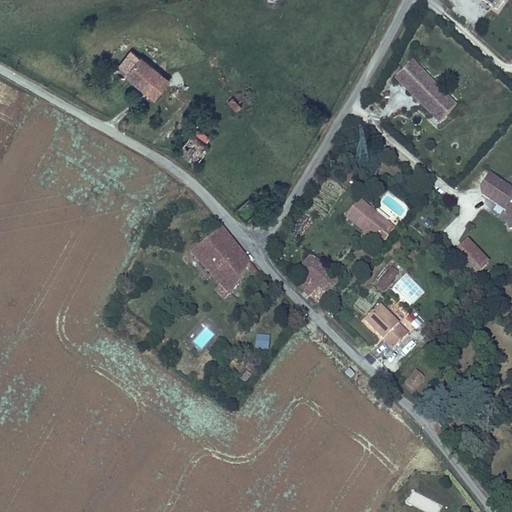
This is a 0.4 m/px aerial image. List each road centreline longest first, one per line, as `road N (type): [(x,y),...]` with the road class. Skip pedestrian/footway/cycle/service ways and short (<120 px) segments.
road 1 (unclassified): [(250,249),(396,392),(493,511)]
road 2 (unclassified): [(0,67),(162,160),(250,249)]
road 3 (unclassified): [(408,0),(301,184),(250,249)]
